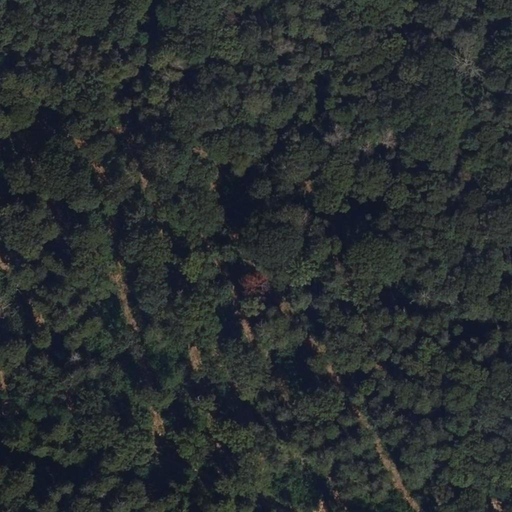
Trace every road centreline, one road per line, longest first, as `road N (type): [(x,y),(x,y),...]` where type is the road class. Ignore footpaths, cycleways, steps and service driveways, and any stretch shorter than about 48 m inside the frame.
road 1 (track): [(0,410),(142,449),(288,511)]
road 2 (track): [(396,511),(511,474)]
